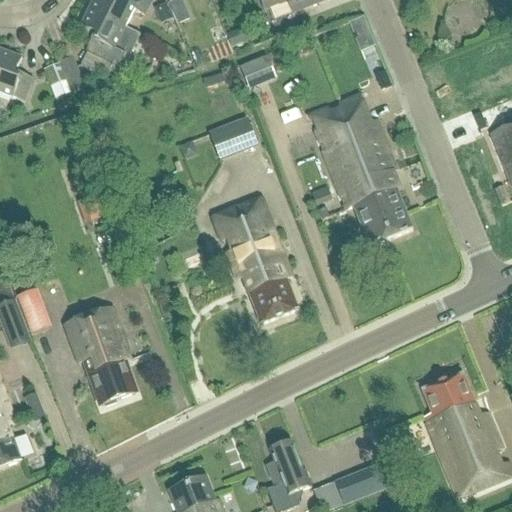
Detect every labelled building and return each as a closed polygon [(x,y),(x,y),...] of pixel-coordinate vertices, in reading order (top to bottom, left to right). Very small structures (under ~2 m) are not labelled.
[(106,0),(95,0),(89,13),(126,31),(127,29),(134,13),(144,18),(153,0),(152,0),(112,0),(111,2),(106,0)] [(287,3),(292,16),(333,0),(259,0),(265,12),(287,3)] [(126,31),(89,13),(81,30),(94,37),(86,53),(120,70),(124,62),(126,63),(139,37),(137,36),(138,35),(127,29),(126,31)] [(4,54),(0,65),(0,96),(24,105),(33,81),(17,75),(22,61),(4,54)] [(86,93),(74,61),(60,67),(72,98),(86,93)] [(58,68),(45,73),(52,90),(65,85),(58,68)] [(262,94),(286,80),(280,70),(256,84),(262,94)] [(360,99),(340,107),(370,183),(365,185),(372,203),(373,203),(389,243),(413,233),(397,193),(403,191),(377,124),(371,126),(360,99)] [(370,183),(340,107),(308,119),(346,215),(354,212),(369,251),(389,243),(373,203),(372,203),(365,185),(370,183)] [(473,117),(477,130),(496,125),(493,112),(473,117)] [(209,136),(220,165),(259,150),(247,121),(209,136)] [(511,128),(490,137),(511,191),(511,128)] [(503,190),(495,193),(501,209),(510,205),(503,190)] [(89,203),(94,225),(114,220),(109,199),(89,203)] [(244,280),(263,328),(299,314),(286,282),(293,279),(261,201),(212,220),(222,244),(228,242),(233,253),(226,256),(237,283),(244,280)] [(15,304),(0,309),(0,321),(4,331),(23,324),(15,304)] [(125,366),(132,363),(113,311),(65,329),(80,368),(87,365),(103,410),(137,397),(125,366)] [(41,320),(26,325),(30,336),(45,331),(41,320)] [(425,421),(459,503),(511,480),(511,474),(509,467),(502,468),(497,456),(503,452),(489,418),(481,419),(464,378),(423,395),(432,418),(425,421)] [(0,429),(16,422),(0,382),(0,429)] [(0,471),(24,462),(10,428),(17,425),(16,422),(0,429),(0,471)] [(275,466),(267,469),(275,490),(267,494),(274,511),(293,511),(300,509),(298,504),(301,497),(300,495),(312,490),(306,475),(304,475),(292,445),(289,447),(287,445),(278,448),(277,451),(270,454),(275,466)] [(335,486),(344,509),(391,490),(382,468),(335,486)] [(176,511),(221,511),(219,504),(217,505),(206,479),(169,494),(176,511)]
